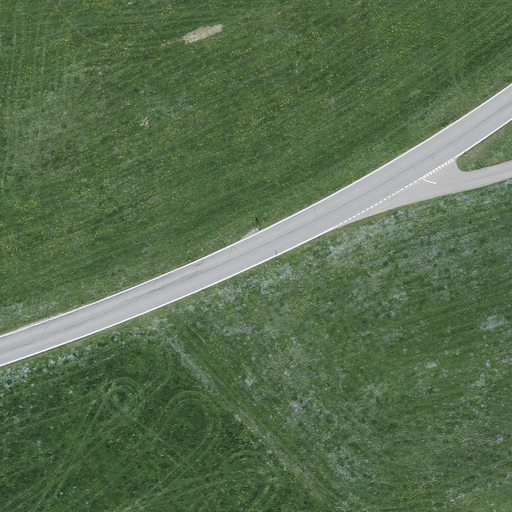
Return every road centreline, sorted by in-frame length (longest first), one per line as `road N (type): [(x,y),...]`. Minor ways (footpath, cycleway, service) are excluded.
road 1 (secondary): [(0,350),(169,288),(411,167)]
road 2 (secondary): [(411,167),(511,101)]
